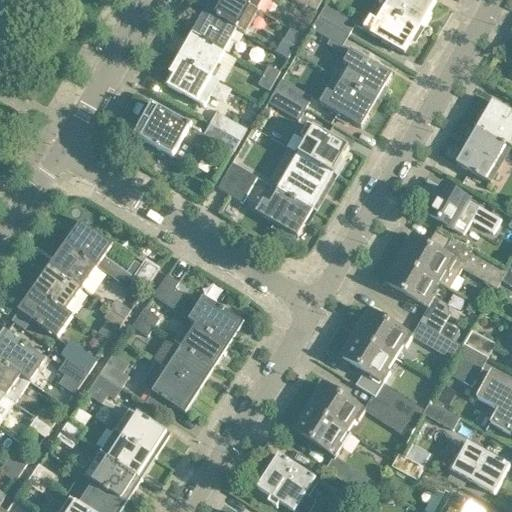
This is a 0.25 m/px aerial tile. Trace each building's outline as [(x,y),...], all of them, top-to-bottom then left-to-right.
[(0,0),(0,14),(7,19),(6,20),(8,21),(19,0),(0,0)] [(235,0),(211,0),(205,12),(237,30),(246,35),(258,12),(235,0)] [(235,0),(258,12),(264,0),(235,0)] [(292,0),(315,13),(322,0),(292,0)] [(390,0),(386,9),(420,29),(436,2),(432,0),(390,0)] [(324,8),(318,19),(347,36),(353,25),(354,24),(352,23),(324,8)] [(378,23),(370,18),(363,31),(405,55),(420,29),(386,9),(378,23)] [(224,54),(237,30),(205,12),(192,36),(224,54)] [(341,46),(347,36),(318,19),(311,30),(330,41),(341,47),(341,46)] [(290,30),(284,41),(295,47),(301,37),(290,30)] [(192,36),(179,59),(211,77),(224,54),(192,36)] [(351,51),(347,59),(343,64),(351,69),(343,83),(377,103),(393,76),(351,51)] [(164,86),(205,108),(213,93),(220,82),(211,77),(179,59),(164,86)] [(263,76),(275,82),(280,73),(268,67),(263,76)] [(269,91),(275,82),(263,76),(258,85),(269,91)] [(281,82),(275,93),(304,110),(311,98),(281,82)] [(362,129),(377,103),(343,83),(335,98),(326,93),(320,105),(362,129)] [(298,121),(304,110),(275,93),(268,104),(298,121)] [(511,113),(493,102),(478,128),(511,148),(511,113)] [(234,154),(240,142),(210,126),(204,136),(201,134),(153,106),(144,121),(150,125),(141,141),(174,159),(174,158),(183,163),(193,146),(215,150),(215,149),(212,149),(215,143),(234,154)] [(216,115),(210,126),(240,142),(246,131),(216,115)] [(299,156),(331,175),(334,177),(350,150),(308,125),(300,138),(307,142),(299,156)] [(492,186),(511,151),(511,148),(478,128),(456,165),(492,186)] [(331,175),(299,156),(278,191),(311,210),(331,175)] [(218,190),(231,198),(245,173),(232,165),(218,190)] [(257,180),(245,173),(231,198),(243,205),(257,180)] [(436,195),(426,213),(428,214),(427,215),(464,237),(472,224),(494,236),(502,222),(443,188),(438,196),(436,195)] [(314,211),(311,210),(278,191),(270,205),(264,201),(256,214),(275,225),(274,227),(294,239),(295,237),(298,238),(314,211)] [(81,223),(65,246),(69,249),(68,249),(97,270),(98,269),(120,283),(123,279),(128,283),(129,281),(131,278),(125,274),(104,260),(114,246),(85,226),(81,223)] [(498,290),(502,283),(507,275),(504,273),(451,242),(443,255),(414,238),(400,262),(439,284),(440,283),(451,289),(463,269),(496,288),(498,290)] [(97,270),(68,249),(53,271),(82,292),(97,270)] [(145,292),(158,272),(159,271),(147,263),(144,268),(135,262),(127,273),(126,272),(125,274),(131,278),(129,281),(145,292)] [(447,305),(436,299),(432,296),(439,284),(400,262),(387,285),(428,309),(420,324),(452,343),(459,331),(446,324),(451,316),(447,305)] [(511,270),(510,270),(507,275),(502,283),(511,287),(511,270)] [(82,292),(53,271),(37,293),(73,318),(74,317),(67,313),(82,292)] [(167,276),(153,298),(174,311),(184,296),(175,290),(179,284),(168,277),(167,276)] [(73,318),(37,293),(23,314),(19,311),(18,312),(58,340),(73,318)] [(196,326),(195,328),(225,347),(240,323),(244,326),(245,325),(204,298),(189,322),(196,326)] [(111,311),(125,321),(131,312),(117,302),(111,311)] [(119,331),(125,321),(111,311),(104,320),(119,331)] [(144,311),(137,320),(152,330),(158,321),(144,311)] [(406,350),(413,339),(412,338),(371,313),(357,336),(392,358),(399,345),(406,350)] [(146,339),(152,330),(137,320),(131,329),(146,339)] [(420,324),(412,338),(413,339),(444,358),(452,343),(420,324)] [(175,345),(211,369),(225,347),(195,328),(182,348),(175,344),(175,345)] [(37,355),(9,334),(5,332),(0,338),(0,363),(21,378),(30,385),(46,361),(37,355)] [(465,346),(488,359),(489,360),(497,345),(474,332),(465,346)] [(357,336),(343,359),(371,376),(369,379),(362,390),(362,391),(374,398),(383,384),(385,385),(391,375),(384,371),(392,358),(357,336)] [(70,344),(60,358),(67,363),(88,377),(97,363),(70,344)] [(175,345),(160,367),(196,392),(211,369),(175,345)] [(463,350),(455,364),(449,374),(471,387),(488,359),(465,346),(463,350)] [(0,363),(0,396),(5,400),(15,407),(30,385),(21,378),(0,363)] [(61,385),(76,395),(88,377),(67,363),(61,372),(67,376),(61,385)] [(108,364),(99,377),(122,392),(130,379),(125,376),(108,364)] [(156,364),(142,387),(153,395),(166,403),(173,407),(186,416),(187,415),(183,412),(196,392),(160,367),(156,364)] [(490,425),(511,436),(511,384),(492,373),(485,386),(478,399),(498,411),(490,425)] [(115,402),(122,392),(99,377),(87,396),(103,407),(109,398),(115,402)] [(385,385),(383,384),(374,398),(417,427),(423,418),(426,412),(385,385)] [(324,386),(310,409),(348,434),(356,422),(358,424),(366,413),(365,413),(324,386)] [(417,427),(374,398),(365,413),(366,413),(409,441),(417,427)] [(431,404),(426,412),(423,418),(452,434),(460,420),(431,404)] [(310,409),(295,432),(335,458),(336,458),(351,435),(348,434),(310,409)] [(171,439),(172,438),(138,416),(130,410),(114,434),(115,435),(152,459),(167,436),(171,439)] [(37,421),(51,431),(57,422),(43,412),(37,421)] [(45,441),(51,431),(37,421),(31,430),(45,441)] [(69,423),(62,432),(77,442),(83,433),(69,423)] [(71,451),(77,442),(62,432),(56,441),(71,451)] [(100,457),(138,482),(152,459),(115,435),(100,457)] [(467,481),(495,496),(510,468),(468,445),(460,458),(457,456),(449,471),(452,473),(467,481)] [(308,499),(320,482),(279,456),(257,489),(291,511),(309,511),(315,503),(308,499)] [(400,456),(393,468),(416,482),(424,469),(400,456)] [(7,466),(21,476),(27,467),(13,457),(7,466)] [(127,498),(138,482),(100,457),(85,480),(123,505),(127,498)] [(345,485),(372,502),(378,492),(333,461),(326,472),(345,485)] [(15,485),(21,476),(7,466),(1,475),(15,485)] [(39,468),(33,477),(38,480),(48,487),(54,478),(39,468)] [(447,482),(462,490),(467,481),(452,473),(447,482)] [(33,477),(27,484),(32,488),(38,480),(33,477)] [(81,477),(66,499),(70,502),(86,511),(118,511),(123,505),(85,480),(81,477)] [(366,511),(367,511),(372,502),(345,485),(339,494),(337,497),(359,511),(366,511)] [(478,511),(470,507),(472,502),(460,495),(457,500),(445,493),(434,511),(478,511)] [(8,511),(30,511),(15,502),(8,511)] [(86,511),(70,502),(63,511),(86,511)]
